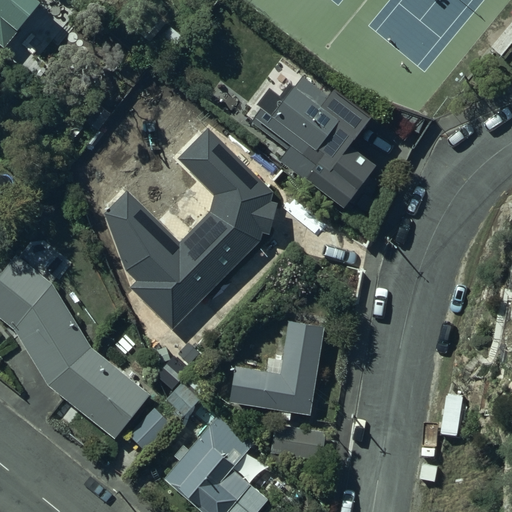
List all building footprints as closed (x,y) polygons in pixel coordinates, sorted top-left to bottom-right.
[(0,0),(0,53),(3,55),(37,13),(20,0),(0,0)] [(268,64),(301,88),(314,70),(281,46),(268,64)] [(285,161),(347,203),(377,163),(349,142),(361,127),(332,104),(316,121),(285,97),(259,126),(293,151),(285,161)] [(276,187),(210,128),(177,157),(212,192),(208,210),(178,239),(124,190),(100,214),(123,269),(134,278),(126,285),(169,326),(264,236),(264,230),(274,232),(281,199),(274,196),(276,187)] [(51,283),(12,256),(0,271),(0,321),(8,328),(43,385),(115,438),(152,390),(86,343),(51,283)] [(240,359),(235,395),(319,406),(331,318),(295,313),(288,366),(240,359)] [(184,378),(169,394),(186,409),(201,393),(184,378)] [(133,431),(148,446),(173,420),(158,405),(133,431)] [(260,434),(221,406),(172,470),(225,509),(222,511),(256,511),(281,480),(245,453),(260,434)] [(276,442),(330,449),(334,421),(280,414),(276,442)] [(501,428),(448,422),(440,492),(493,498),(501,428)]
